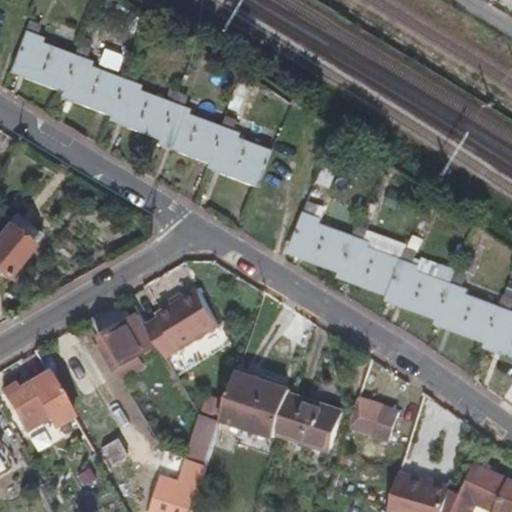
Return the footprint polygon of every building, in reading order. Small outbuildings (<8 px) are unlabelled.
[(62,88),(76,51),(42,38),(44,33),(36,31),(40,21),(29,16),(11,64),(34,72),(32,76),(62,88)] [(111,112),(124,76),(89,62),(92,57),(87,55),(91,45),(80,40),(76,51),(62,88),(82,96),(81,100),(111,112)] [(160,136),(173,100),(139,86),(140,82),(135,80),(139,69),(129,65),(124,76),(111,112),(131,120),(130,123),(160,136)] [(209,161),(222,125),(186,111),(188,105),(185,104),(189,95),(177,90),(173,100),(160,136),(179,144),(178,148),(209,161)] [(258,184),(271,148),(236,134),(237,130),(233,129),(237,118),(226,114),(222,125),(209,161),(228,169),(227,172),(258,184)] [(337,140),(320,178),(332,183),(343,156),(345,156),(350,145),(337,140)] [(342,271),(355,235),(321,222),(322,217),(316,215),(320,204),(311,200),(293,248),(312,255),(311,259),(342,271)] [(374,216),(379,202),(373,200),(368,213),(374,216)] [(0,276),(4,280),(39,235),(12,214),(0,230),(0,276)] [(390,294),(402,259),(368,246),(370,241),(366,239),(370,229),(359,225),(355,235),(342,271),(361,279),(360,283),(390,294)] [(421,247),(426,235),(418,231),(412,242),(421,247)] [(439,319),(453,283),(418,270),(420,265),(414,263),(419,252),(407,247),(402,259),(390,294),(411,303),(409,307),(439,319)] [(468,270),(472,261),(465,258),(461,267),(468,270)] [(488,343),(500,306),(466,293),(468,289),(462,286),(467,276),(457,272),(453,283),(439,319),(458,326),(457,331),(488,343)] [(221,329),(199,291),(160,314),(181,353),(221,329)] [(511,357),(511,310),(511,306),(511,298),(505,295),(500,306),(488,343),(507,351),(505,355),(511,357)] [(159,346),(141,316),(129,323),(135,335),(141,331),(152,350),(159,346)] [(118,369),(152,350),(141,331),(135,335),(129,323),(101,338),(118,369)] [(70,412),(47,372),(14,391),(11,386),(0,391),(0,392),(24,431),(47,417),(51,423),(70,412)] [(290,395),(292,391),(240,374),(224,420),(277,437),(278,433),(290,395)] [(330,450),(342,412),(290,395),(278,433),(330,450)] [(222,419),(227,403),(210,397),(204,413),(222,419)] [(390,441),(399,413),(384,408),(385,407),(359,398),(349,429),(390,441)] [(189,461),(207,469),(223,423),(204,417),(189,461)] [(193,511),(207,469),(189,461),(181,486),(173,511),(193,511)] [(511,511),(511,479),(476,464),(463,493),(455,489),(452,488),(445,511),(476,511),(479,507),(489,511),(511,511)] [(445,511),(452,488),(402,473),(389,511),(445,511)] [(168,511),(173,511),(181,486),(176,485),(167,511),(168,511)]
